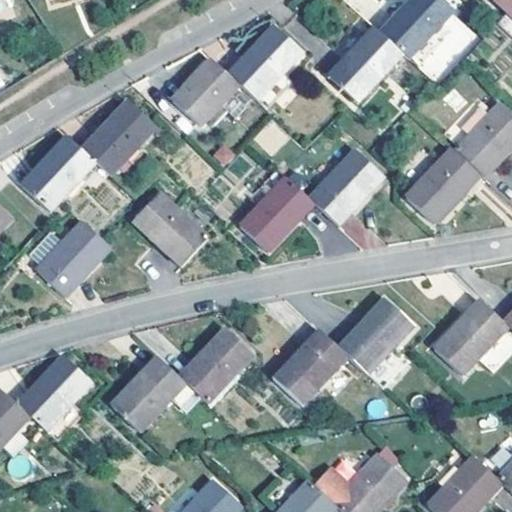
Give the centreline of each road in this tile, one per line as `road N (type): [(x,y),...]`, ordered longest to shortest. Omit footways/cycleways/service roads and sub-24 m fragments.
road 1 (residential): [(0,353),(187,302),(511,245)]
road 2 (residential): [(267,0),(0,154)]
